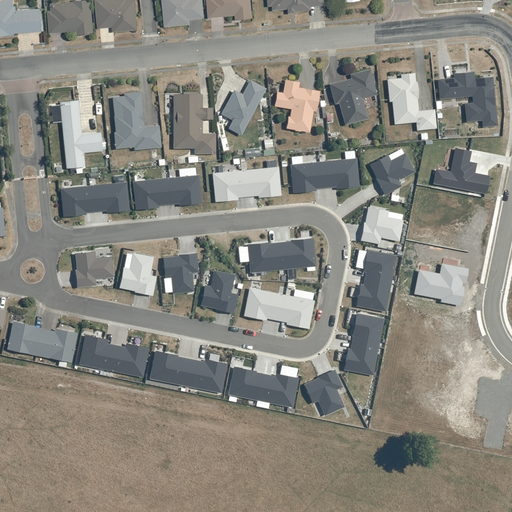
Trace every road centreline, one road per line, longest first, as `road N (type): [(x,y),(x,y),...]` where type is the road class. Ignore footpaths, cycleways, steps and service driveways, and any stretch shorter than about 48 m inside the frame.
road 1 (residential): [(45,286),(71,303),(312,346),(330,315),(339,251),(325,223),(296,217),(45,237)]
road 2 (residential): [(26,68),(403,30)]
road 3 (residential): [(23,240),(5,70)]
road 4 (residential): [(26,68),(45,237)]
road 5 (residential): [(511,204),(492,319),(511,350)]
